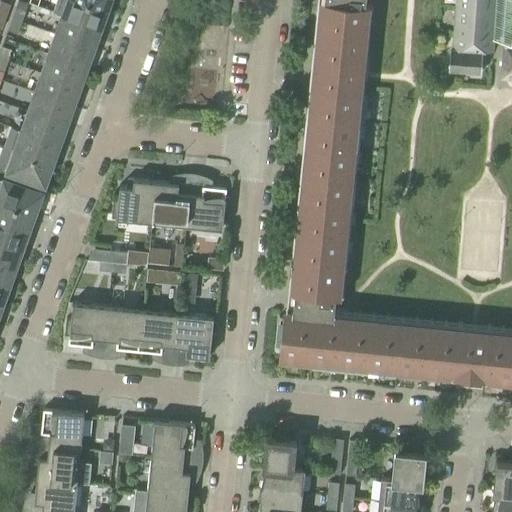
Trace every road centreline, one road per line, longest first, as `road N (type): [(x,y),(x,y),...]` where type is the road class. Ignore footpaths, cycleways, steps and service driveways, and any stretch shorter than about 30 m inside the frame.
road 1 (residential): [(233,400),(257,151)]
road 2 (residential): [(27,371),(107,139)]
road 3 (residential): [(465,424),(233,400)]
road 4 (residential): [(233,400),(54,383),(27,371)]
road 5 (residential): [(257,151),(271,0)]
road 6 (residential): [(257,151),(107,139)]
road 7 (residential): [(107,139),(155,0)]
